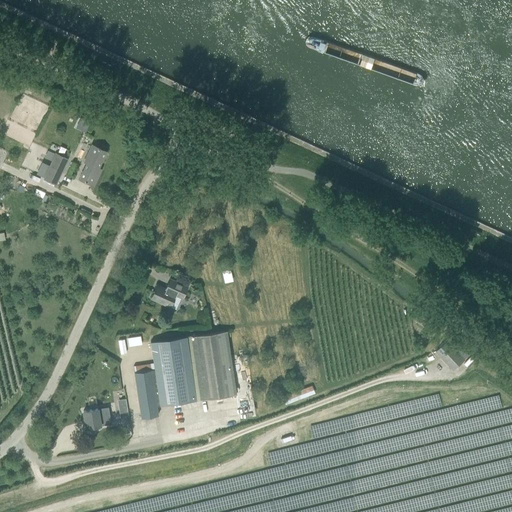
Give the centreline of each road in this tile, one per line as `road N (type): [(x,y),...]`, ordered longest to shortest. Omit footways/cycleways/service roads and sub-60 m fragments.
road 1 (track): [(240,158),(438,288),(456,306),(454,319),(421,353),(201,448),(43,482),(36,460)]
road 2 (unclassified): [(0,452),(45,397),(143,186),(181,152)]
road 3 (unclassified): [(181,152),(151,111),(0,45)]
